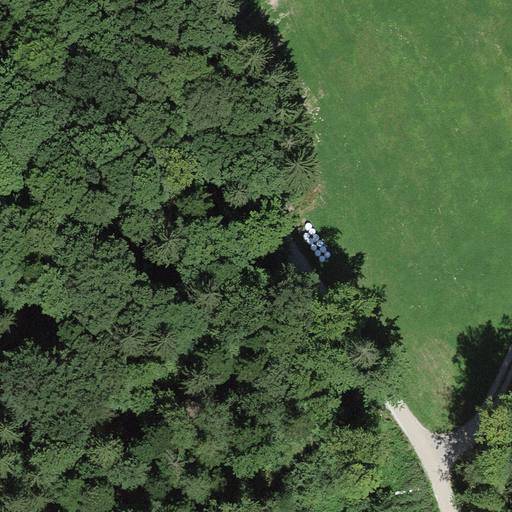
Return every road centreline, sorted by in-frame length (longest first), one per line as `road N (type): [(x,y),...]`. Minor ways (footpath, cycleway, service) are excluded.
road 1 (track): [(450,511),(421,430),(115,0)]
road 2 (track): [(0,184),(35,433),(61,511)]
road 3 (track): [(435,467),(511,367)]
